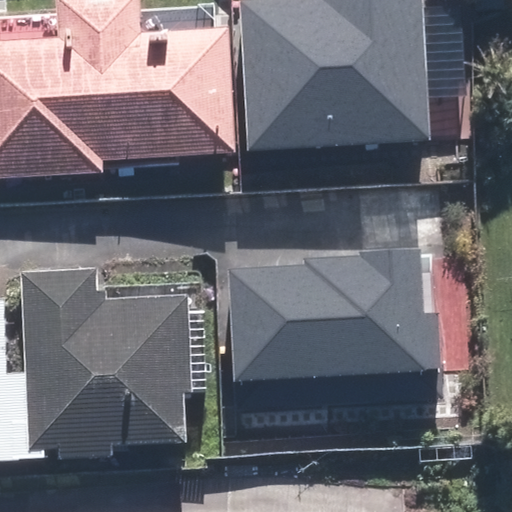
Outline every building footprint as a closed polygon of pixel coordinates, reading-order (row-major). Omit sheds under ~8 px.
[(269,0),(271,18),(344,15),(343,0),(269,0)] [(0,51),(0,188),(98,184),(97,169),(225,164),(220,40),(134,43),(132,1),(52,6),(54,49),(0,51)] [(26,227),(27,272),(104,267),(102,224),(26,227)] [(405,276),(215,283),(219,404),(410,397),(405,276)] [(40,466),(38,458),(55,458),(55,467),(108,467),(109,456),(180,453),(178,406),(178,403),(205,402),(201,319),(185,320),(184,305),(103,308),(102,299),(92,299),(93,280),(18,283),(21,379),(4,381),(1,307),(0,306),(0,471),(14,471),(15,467),(40,466)] [(231,416),(232,456),(332,451),(330,411),(231,416)]
